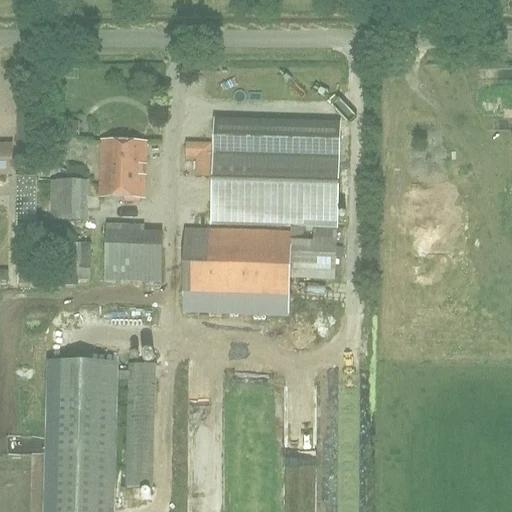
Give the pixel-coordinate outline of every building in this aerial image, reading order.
[(144,200),(147,144),(102,141),(98,198),(144,200)] [(0,169),(8,170),(8,146),(0,145),(0,169)] [(210,173),(211,159),(179,158),(179,172),(210,173)] [(69,175),(69,197),(71,197),(71,208),(82,208),(83,176),(69,175)] [(17,226),(33,226),(33,180),(17,180),(17,226)] [(302,244),(302,227),(292,227),(291,234),(184,230),(181,312),(288,316),(289,280),(334,282),(336,234),(313,234),(313,245),(302,244)] [(106,228),(104,281),(161,284),(163,236),(144,235),(144,229),(106,228)] [(81,264),(81,240),(70,240),(70,264),(81,264)] [(18,282),(39,281),(38,271),(18,271),(18,282)] [(114,511),(118,380),(129,381),(126,488),(152,489),(155,366),(129,366),(129,373),(118,372),(118,364),(47,362),(42,511),(114,511)] [(244,382),(246,435),(262,434),(260,382),(244,382)] [(207,480),(220,479),(219,425),(225,425),(224,399),(216,399),(217,411),(201,411),(201,425),(182,426),(183,489),(207,489),(207,480)]
